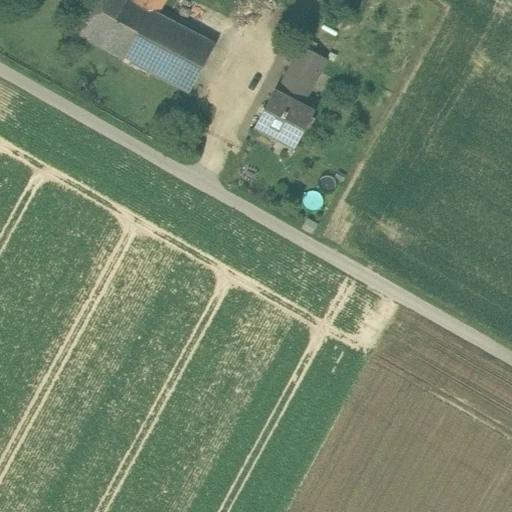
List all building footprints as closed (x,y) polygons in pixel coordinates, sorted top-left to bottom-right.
[(134,0),(97,0),(78,35),(123,58),(150,9),(134,0)] [(134,0),(150,9),(158,13),(165,0),(134,0)] [(158,13),(150,9),(123,58),(189,93),(215,44),(158,13)] [(302,46),(281,85),(306,98),(326,59),(302,46)] [(306,98),(281,85),(276,94),(301,107),(306,98)] [(276,94),(273,92),(254,128),(294,148),(312,113),(301,107),(276,94)]
